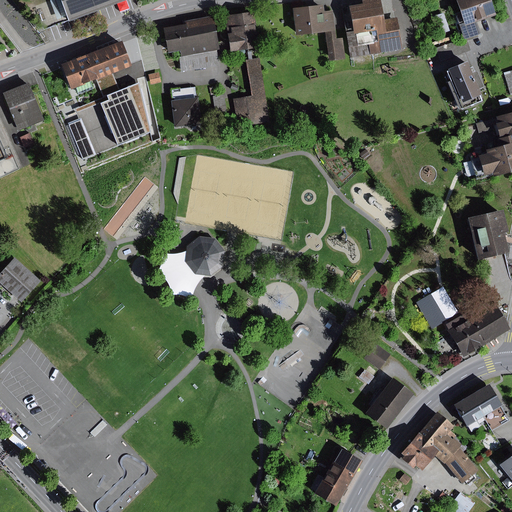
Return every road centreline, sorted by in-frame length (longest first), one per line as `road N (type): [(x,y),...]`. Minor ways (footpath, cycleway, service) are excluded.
road 1 (secondary): [(349,511),(383,452),(428,402),(471,372),(511,361)]
road 2 (residential): [(0,73),(198,0)]
